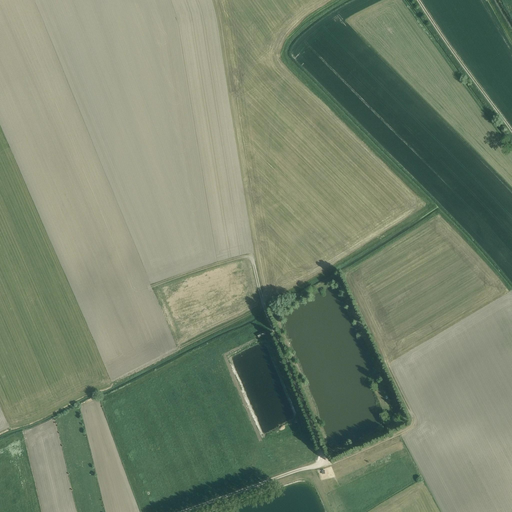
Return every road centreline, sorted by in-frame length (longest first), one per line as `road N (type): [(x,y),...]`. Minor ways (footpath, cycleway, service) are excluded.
road 1 (track): [(187,511),(314,465),(322,453),(251,261),(235,258),(153,286)]
road 2 (track): [(417,0),(511,132)]
